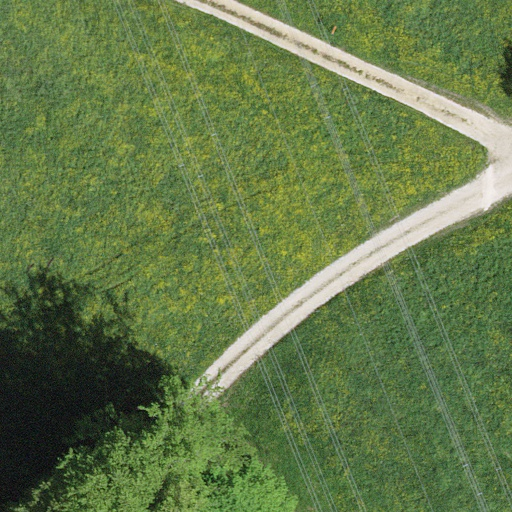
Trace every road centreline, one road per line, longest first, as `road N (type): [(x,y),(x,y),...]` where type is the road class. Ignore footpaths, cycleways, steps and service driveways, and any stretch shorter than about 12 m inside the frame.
road 1 (track): [(511,170),(300,34),(212,0)]
road 2 (track): [(124,511),(233,373),(357,275)]
